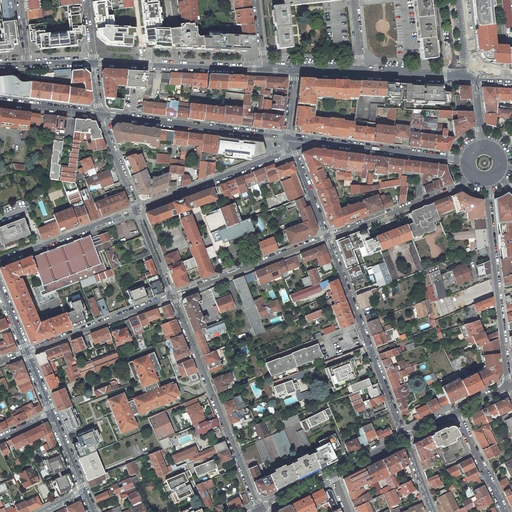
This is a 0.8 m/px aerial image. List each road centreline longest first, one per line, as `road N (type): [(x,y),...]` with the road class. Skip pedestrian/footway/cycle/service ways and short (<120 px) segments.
road 1 (residential): [(172,298),(259,509)]
road 2 (residential): [(485,179),(508,385)]
road 3 (residential): [(99,114),(287,137)]
road 4 (secondary): [(265,69),(92,58)]
road 5 (residential): [(298,139),(466,161)]
road 6 (residential): [(135,208),(291,147)]
road 7 (residential): [(327,236),(172,298)]
road 8 (residential): [(471,174),(327,236)]
road 9 (residential): [(172,298),(26,352)]
road 10 (residential): [(0,262),(135,208)]
road 11 (residential): [(404,437),(360,323)]
